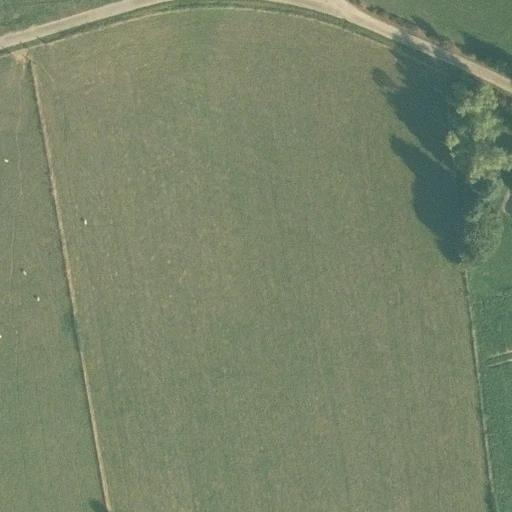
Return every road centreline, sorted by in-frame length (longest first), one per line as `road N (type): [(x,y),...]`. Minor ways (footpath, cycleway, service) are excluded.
road 1 (unclassified): [(511,88),(310,0)]
road 2 (unclassified): [(0,41),(146,0)]
